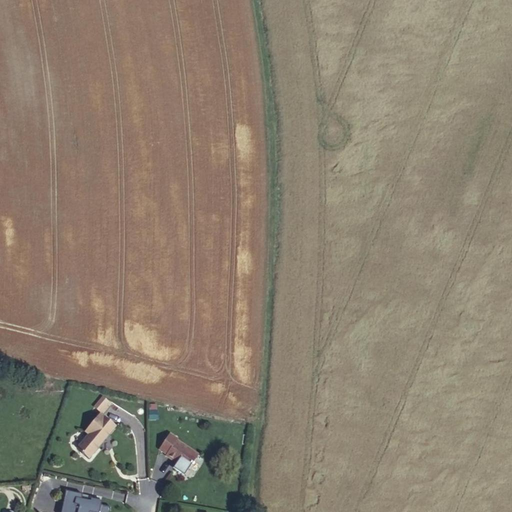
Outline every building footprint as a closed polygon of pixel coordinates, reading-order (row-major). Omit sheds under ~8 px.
[(95,410),(106,414),(111,401),(100,397),(95,410)] [(115,432),(100,421),(87,438),(90,441),(79,455),(91,464),(115,432)] [(158,423),(151,423),(151,432),(159,432),(158,423)] [(180,446),(180,445),(172,440),(162,456),(171,461),(170,462),(192,476),(202,461),(180,446)] [(85,500),(69,497),(66,511),(113,511),(114,511),(104,510),(105,506),(94,504),(94,507),(84,505),(85,502),(85,500)]
